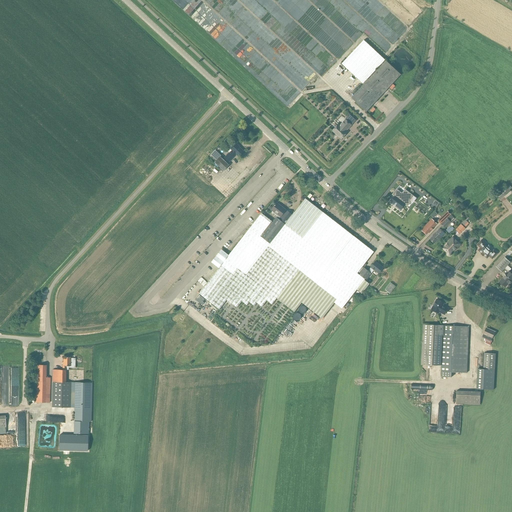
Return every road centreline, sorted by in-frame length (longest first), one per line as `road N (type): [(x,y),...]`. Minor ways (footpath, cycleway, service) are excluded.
road 1 (unclassified): [(0,337),(50,338),(57,280),(227,95)]
road 2 (unclassified): [(324,186),(416,92),(439,0)]
road 3 (tertiary): [(511,303),(411,254),(324,186)]
road 4 (tertiary): [(227,95),(124,0)]
road 5 (tertiary): [(324,186),(227,95)]
